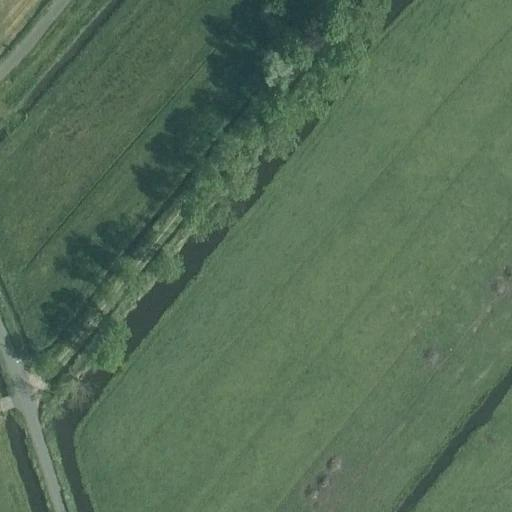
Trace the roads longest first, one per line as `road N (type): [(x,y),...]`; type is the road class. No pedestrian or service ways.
road 1 (track): [(357,0),(45,379),(0,407)]
road 2 (unclassified): [(62,511),(0,333)]
road 3 (unknown): [(0,96),(90,0)]
